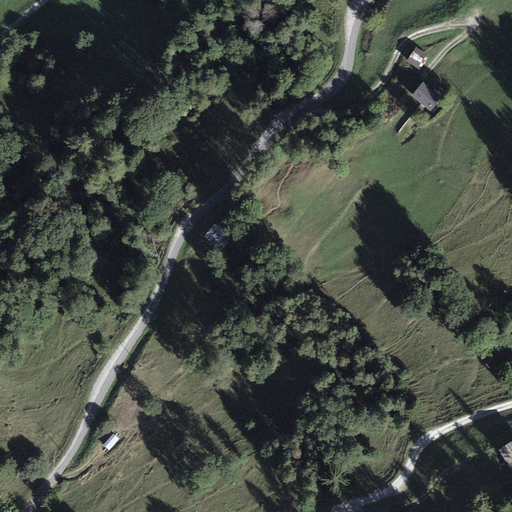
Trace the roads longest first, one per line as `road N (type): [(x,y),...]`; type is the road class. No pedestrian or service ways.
road 1 (unclassified): [(367,0),(336,82),(275,130),(192,217),(150,313),(76,443),(24,511)]
road 2 (track): [(308,104),(351,107),(381,83),(405,41),(432,29),(468,31),(420,78)]
road 3 (track): [(338,511),(395,487),(428,435),(511,403)]
